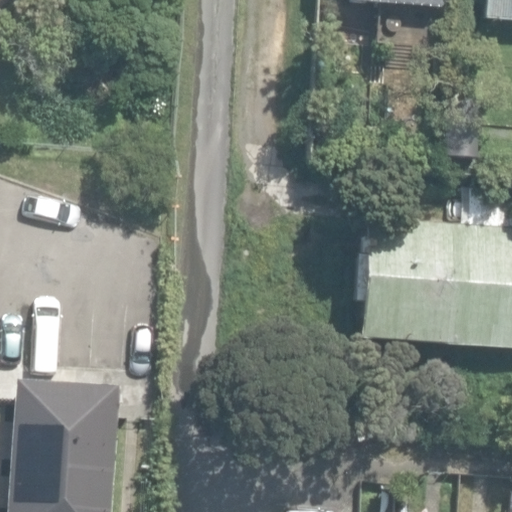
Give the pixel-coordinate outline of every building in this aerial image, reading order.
[(347,5),(437,10),(438,0),(336,0),(336,1),(347,1),(347,5)] [(511,0),(481,0),(480,19),(511,21),(511,0)] [(442,157),(471,159),(475,101),(445,99),(442,157)] [(355,339),(511,350),(511,191),(459,187),(456,226),(364,219),(355,339)] [(107,511),(114,402),(115,382),(115,379),(12,373),(3,511),(107,511)]
